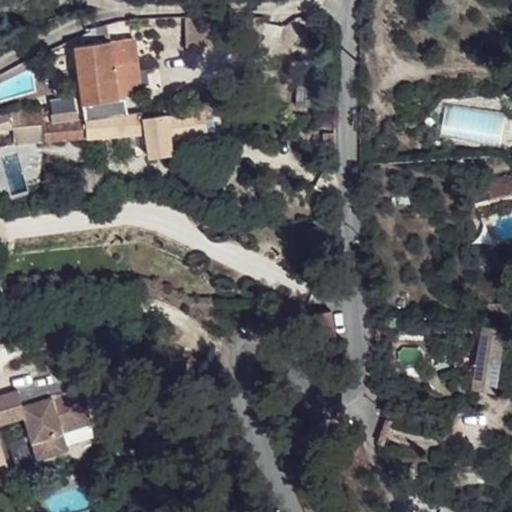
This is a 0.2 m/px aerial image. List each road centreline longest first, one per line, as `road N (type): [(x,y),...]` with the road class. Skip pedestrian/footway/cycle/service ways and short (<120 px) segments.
road 1 (unclassified): [(367,412),(344,0)]
road 2 (unknown): [(357,327),(207,234),(164,217),(0,225)]
road 3 (unclassified): [(297,511),(238,373),(246,352),(320,407),(367,412)]
road 4 (unknown): [(313,0),(244,43),(160,57)]
